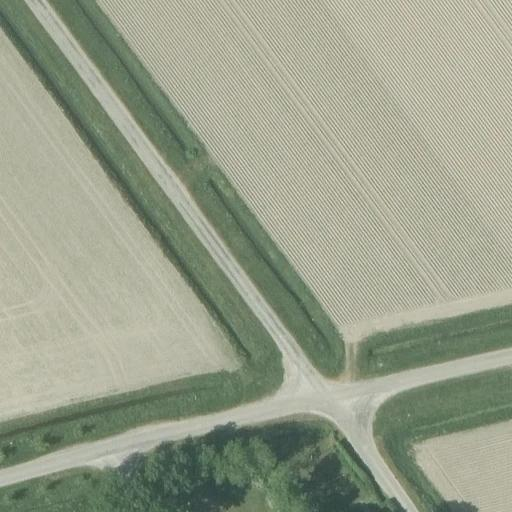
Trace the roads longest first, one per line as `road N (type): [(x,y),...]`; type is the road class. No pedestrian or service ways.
road 1 (unclassified): [(321,396),(33,0)]
road 2 (unclassified): [(0,478),(321,396)]
road 3 (unclassified): [(321,396),(511,354)]
road 4 (unclassified): [(400,511),(321,396)]
